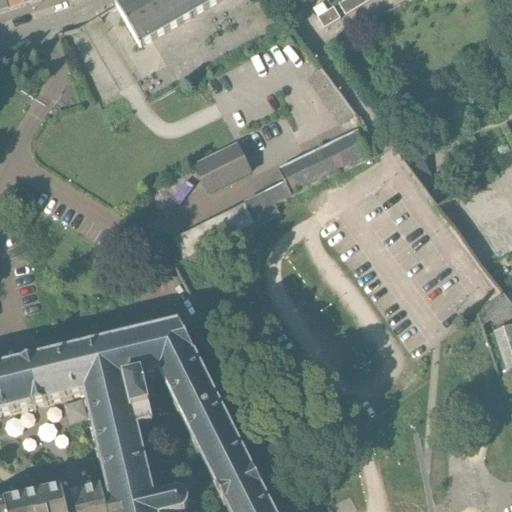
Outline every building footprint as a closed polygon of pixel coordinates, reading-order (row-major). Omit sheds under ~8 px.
[(0,0),(0,15),(9,13),(5,0),(0,0)] [(26,7),(23,0),(5,0),(9,13),(26,7)] [(134,0),(117,10),(140,50),(226,0),(134,0)] [(346,17),(363,8),(357,0),(349,0),(340,6),(346,17)] [(325,31),(341,21),(334,9),(318,19),(325,31)] [(292,200),(292,199),(370,160),(358,134),(278,172),(284,186),(245,206),(245,207),(173,242),(184,264),(280,217),(275,208),(292,200)] [(209,202),(255,181),(238,147),(193,168),(209,202)] [(478,314),(483,327),(511,310),(511,308),(505,299),(478,314)] [(511,327),(494,333),(508,379),(511,377),(511,327)] [(273,511),(181,329),(0,372),(0,420),(86,400),(108,494),(104,495),(103,490),(65,498),(64,491),(6,505),(7,506),(0,507),(0,511),(273,511)]
